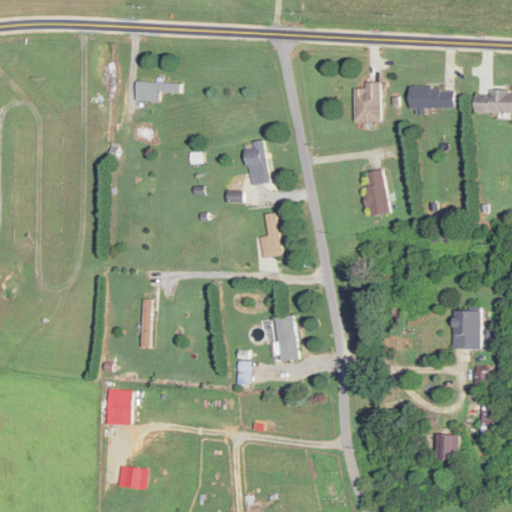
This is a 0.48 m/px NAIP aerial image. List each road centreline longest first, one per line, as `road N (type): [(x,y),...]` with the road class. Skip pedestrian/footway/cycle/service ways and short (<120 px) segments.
road 1 (residential): [(0,26),(511,44)]
road 2 (residential): [(283,34),(343,351),(353,454),(371,511)]
